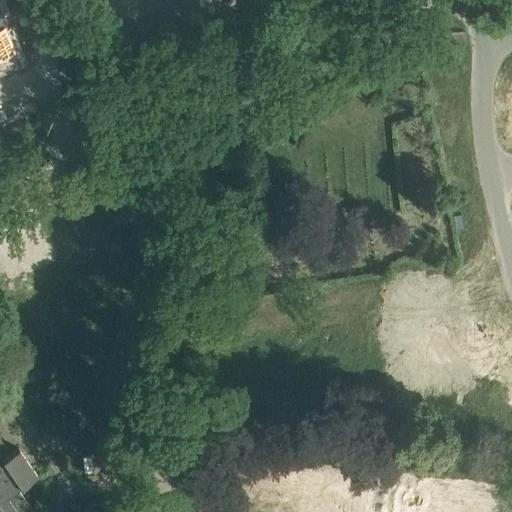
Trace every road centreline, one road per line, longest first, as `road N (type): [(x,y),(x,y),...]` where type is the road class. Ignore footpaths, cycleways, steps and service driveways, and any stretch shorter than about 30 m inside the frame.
road 1 (unknown): [(450,313),(380,421),(334,470),(149,472)]
road 2 (residential): [(142,511),(199,135)]
road 3 (unclassified): [(199,135),(271,67),(427,0)]
road 4 (unclassified): [(0,182),(143,122),(199,135)]
road 5 (residential): [(489,172),(479,122),(493,45)]
road 6 (residential): [(0,93),(45,74),(52,46),(33,0)]
